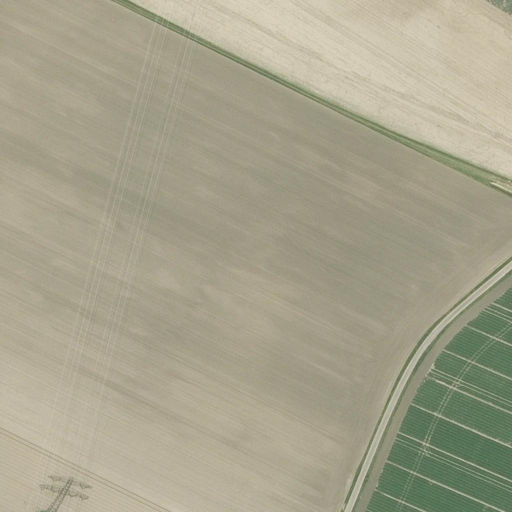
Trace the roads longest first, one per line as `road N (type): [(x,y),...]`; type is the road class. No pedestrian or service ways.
road 1 (track): [(115,0),(282,86),(511,181)]
road 2 (unclassified): [(350,511),(393,400),(426,341),(511,268)]
